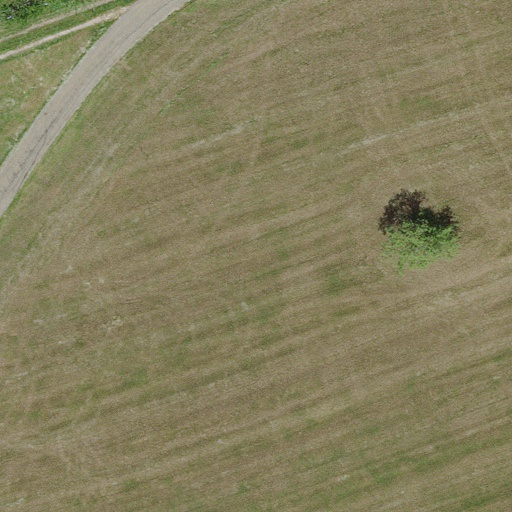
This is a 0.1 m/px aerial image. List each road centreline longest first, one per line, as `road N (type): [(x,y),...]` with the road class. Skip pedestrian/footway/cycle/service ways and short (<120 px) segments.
road 1 (unclassified): [(0,203),(87,78),(163,0)]
road 2 (track): [(141,0),(0,49)]
